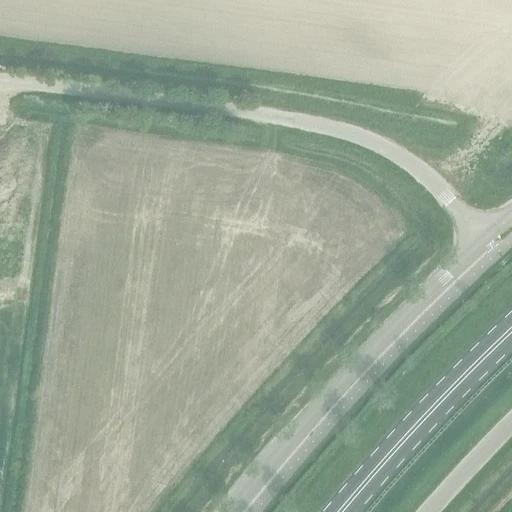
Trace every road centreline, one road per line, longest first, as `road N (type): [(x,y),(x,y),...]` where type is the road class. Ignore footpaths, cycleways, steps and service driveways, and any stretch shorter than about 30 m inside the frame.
road 1 (unclassified): [(0,80),(333,129),(421,173),(479,238)]
road 2 (unclassified): [(479,238),(361,355),(231,511)]
road 3 (primary): [(511,325),(340,511)]
road 4 (unclassified): [(511,422),(427,511)]
